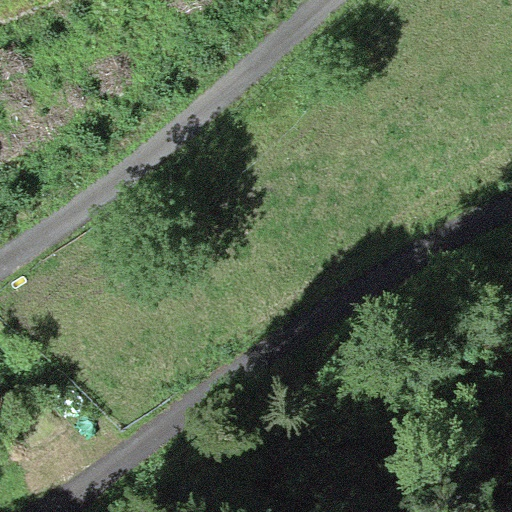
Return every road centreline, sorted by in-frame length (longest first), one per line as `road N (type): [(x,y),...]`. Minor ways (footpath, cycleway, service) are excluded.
road 1 (track): [(511,199),(186,405),(44,511)]
road 2 (track): [(0,265),(58,226),(322,0)]
